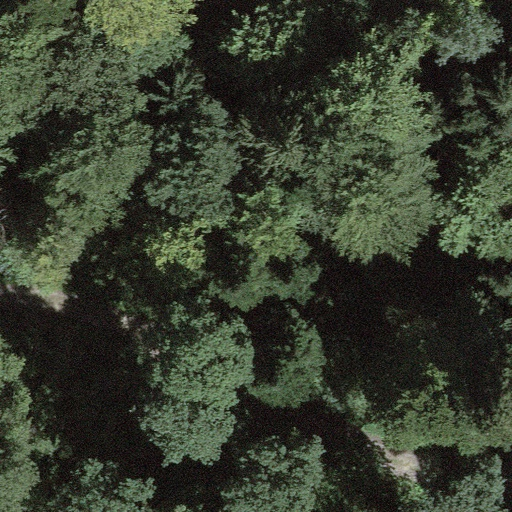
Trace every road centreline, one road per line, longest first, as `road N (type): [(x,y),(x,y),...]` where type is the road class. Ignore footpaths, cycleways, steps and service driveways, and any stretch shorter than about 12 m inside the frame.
road 1 (track): [(511,485),(382,468),(56,297),(0,300)]
road 2 (track): [(228,0),(0,37)]
